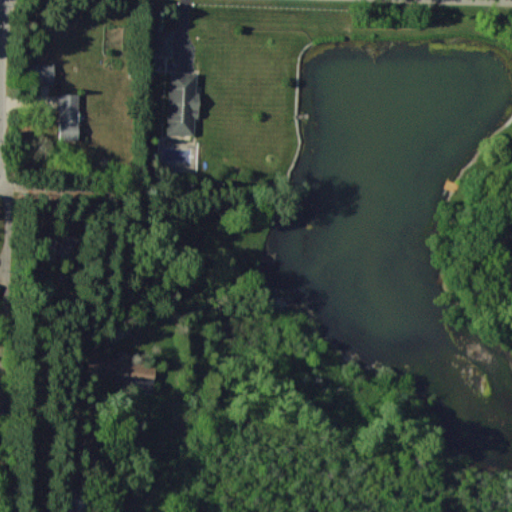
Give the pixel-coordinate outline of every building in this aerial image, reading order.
[(172,30),(152,29),(151,55),(172,56),(172,30)] [(54,83),(54,63),(29,63),(29,83),(54,83)] [(195,135),(197,73),(169,72),(166,134),(195,135)] [(59,140),(78,139),(78,93),(58,94),(59,140)] [(75,258),(78,237),(57,234),(54,255),(75,258)] [(85,376),(131,381),(130,391),(152,393),(155,366),(128,363),(130,351),(117,350),(116,357),(87,354),(85,376)] [(67,511),(86,511),(86,493),(68,493),(67,511)]
